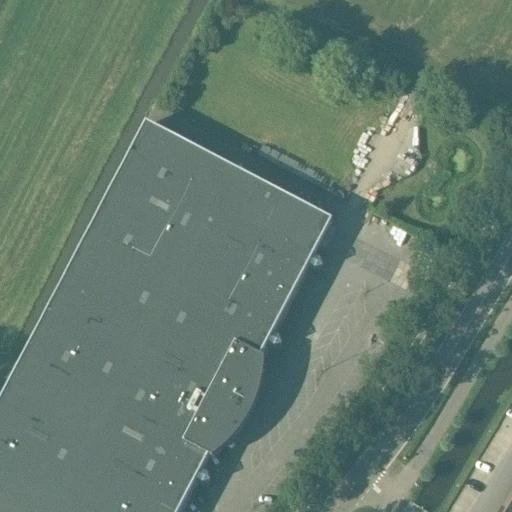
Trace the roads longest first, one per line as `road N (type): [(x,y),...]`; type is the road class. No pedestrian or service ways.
road 1 (primary): [(361,479),(511,252)]
road 2 (unclassified): [(393,494),(511,306)]
